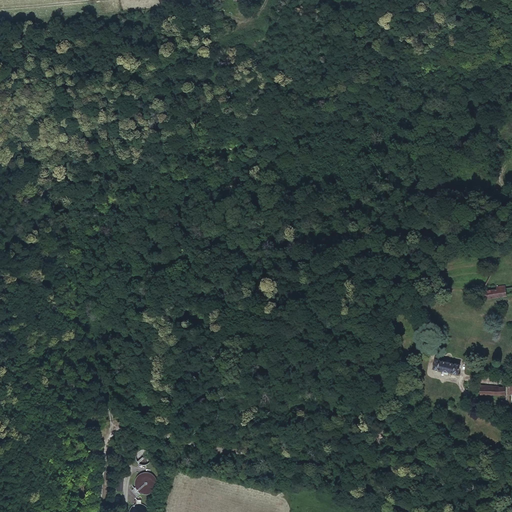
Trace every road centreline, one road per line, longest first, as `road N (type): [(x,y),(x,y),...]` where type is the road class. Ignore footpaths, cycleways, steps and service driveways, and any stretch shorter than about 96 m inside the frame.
road 1 (track): [(445,511),(415,477),(388,465),(251,452),(128,423)]
road 2 (track): [(104,440),(199,446),(323,488)]
